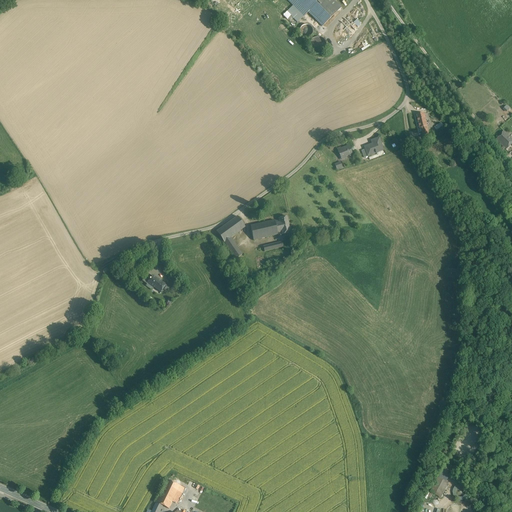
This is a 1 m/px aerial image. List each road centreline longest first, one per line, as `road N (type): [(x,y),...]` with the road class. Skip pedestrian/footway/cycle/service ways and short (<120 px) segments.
road 1 (residential): [(406,101),(378,122),(323,139),(212,226),(159,239)]
road 2 (track): [(388,0),(511,168)]
